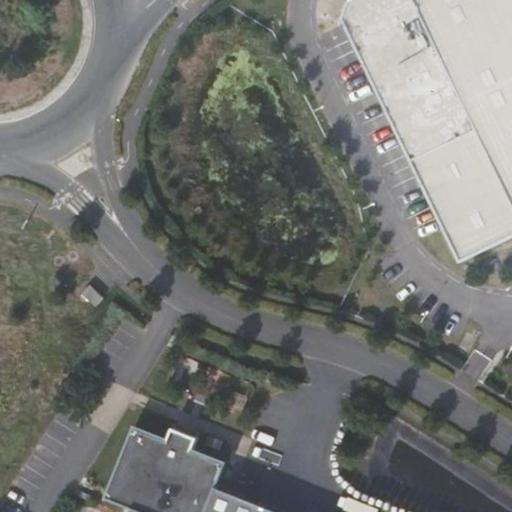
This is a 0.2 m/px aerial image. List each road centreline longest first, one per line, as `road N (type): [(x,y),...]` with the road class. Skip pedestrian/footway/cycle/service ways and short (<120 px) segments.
road 1 (unclassified): [(49,127),(159,274),(203,305),(365,358),(511,442)]
road 2 (unknown): [(182,290),(41,511)]
road 3 (unknown): [(365,358),(329,408),(318,457),(320,480),(334,500),(362,511)]
road 4 (secondary): [(49,127),(98,74),(108,39),(105,0)]
